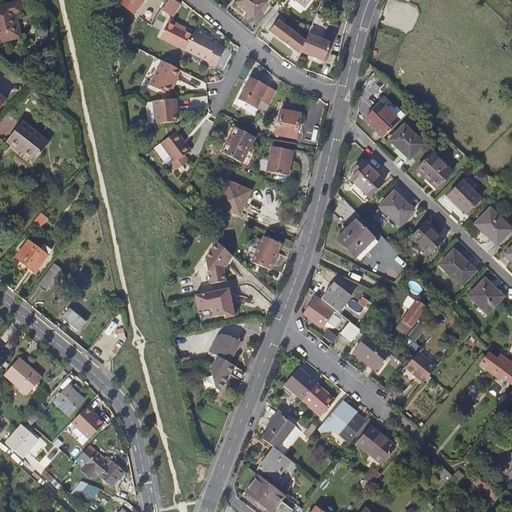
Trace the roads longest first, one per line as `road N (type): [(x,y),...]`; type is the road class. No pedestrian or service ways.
road 1 (unclassified): [(215,488),(300,264),(336,118)]
road 2 (residential): [(0,297),(115,397),(136,437),(152,511)]
road 3 (residential): [(336,118),(511,284)]
road 4 (track): [(511,502),(404,431)]
road 5 (unclassified): [(336,118),(368,0)]
